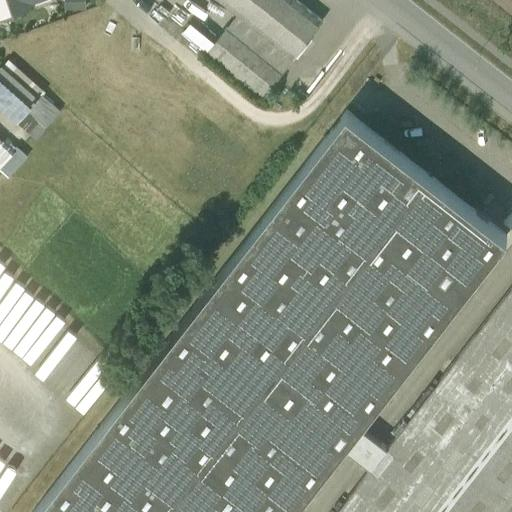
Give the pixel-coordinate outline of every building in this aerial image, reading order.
[(0,0),(0,16),(32,5),(30,0),(0,0)] [(323,21),(295,0),(221,0),(237,12),(206,51),(263,96),(323,21)] [(66,59),(54,63),(58,75),(72,70),(75,79),(128,60),(111,15),(57,34),(66,59)] [(138,55),(149,65),(164,47),(154,38),(138,55)] [(158,59),(125,102),(129,105),(120,116),(147,137),(163,116),(206,149),(232,116),(158,59)] [(39,97),(1,63),(0,64),(0,105),(18,121),(39,97)] [(39,97),(18,121),(35,136),(60,108),(43,93),(39,97)] [(347,109),(32,511),(290,511),(342,445),(359,424),(507,235),(347,109)] [(0,136),(0,167),(7,174),(26,154),(17,145),(13,149),(0,136)] [(511,511),(511,286),(371,467),(335,511),(511,511)] [(387,446),(359,424),(342,445),(371,467),(387,446)]
